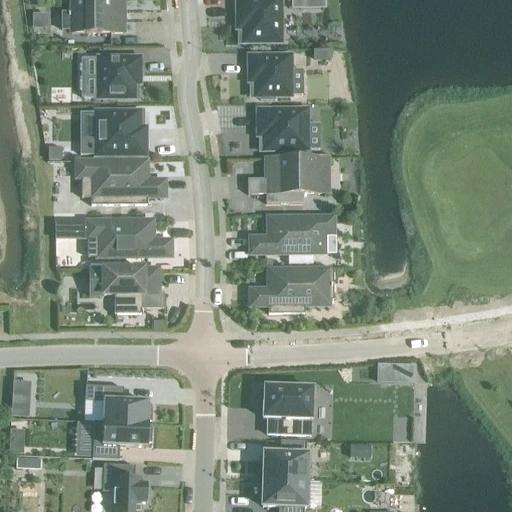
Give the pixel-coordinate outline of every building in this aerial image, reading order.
[(113,36),(113,0),(70,0),(71,15),(61,15),(61,32),(71,32),(71,36),(113,36)] [(282,0),(239,1),(239,31),(245,31),(245,45),(282,44),(282,0)] [(291,0),(292,10),(304,10),(303,0),(291,0)] [(330,53),(314,53),(315,61),(331,61),(330,53)] [(289,54),(248,55),(248,80),(254,80),(254,95),(259,95),(259,99),(275,98),(275,94),(289,94),(289,54)] [(80,60),(81,100),(133,100),(133,85),(138,85),(139,85),(139,60),(80,60)] [(306,112),(257,113),(257,138),(263,138),(264,152),(307,152),(306,112)] [(137,114),(94,114),(94,158),(143,158),(143,130),(137,130),(137,114)] [(48,150),(48,163),(61,163),(61,150),(48,150)] [(327,161),(327,160),(265,161),(265,177),(275,177),(275,182),(247,182),(247,197),(265,197),(265,206),(302,206),(302,196),(317,196),(317,161),(326,161),(327,161)] [(76,180),(81,180),(81,200),(91,200),(91,208),(146,207),(146,199),(164,199),(164,183),(132,183),(132,178),(137,178),(136,164),(76,164),(76,180)] [(282,240),(249,241),(249,257),(323,256),(335,256),(335,236),(333,236),(332,220),(276,220),(277,235),(282,235),(282,240)] [(87,224),(87,260),(170,259),(170,243),(138,243),(138,238),(142,238),(142,224),(87,224)] [(89,298),(114,298),(114,317),(140,317),(140,311),(163,311),(163,295),(148,295),(148,271),(88,272),(89,298)] [(270,292),(250,293),(250,309),(268,309),(268,317),(304,316),(304,302),(333,302),(333,272),(267,273),(268,287),(270,287),(270,292)] [(162,324),(152,324),(152,332),(162,332),(162,324)] [(377,367),(376,386),(389,386),(390,368),(377,367)] [(85,389),(84,404),(103,405),(103,425),(93,424),(93,425),(146,428),(146,426),(146,423),(150,423),(151,410),(146,410),(147,405),(122,404),(122,390),(85,389)] [(263,408),(263,421),(267,421),(266,437),(310,438),(312,391),(264,390),(263,408)] [(11,407),(10,419),(28,420),(29,408),(11,407)] [(93,425),(91,462),(118,463),(119,449),(145,450),(146,444),(150,445),(150,432),(146,432),(146,428),(93,425)] [(261,474),(261,482),(306,484),(306,458),(305,458),(305,444),(280,443),(280,457),(263,456),(263,473),(261,473),(261,474)] [(8,444),(8,456),(22,457),(23,445),(8,444)] [(16,461),(15,471),(27,472),(28,461),(16,461)] [(103,467),(102,494),(113,494),(112,511),(138,511),(139,505),(144,505),(144,496),(145,490),(145,487),(139,487),(140,483),(134,482),(134,469),(103,467)] [(261,491),(262,492),(262,509),(278,509),(277,511),(302,511),(303,510),(305,510),(306,484),(261,482),(261,491)]
